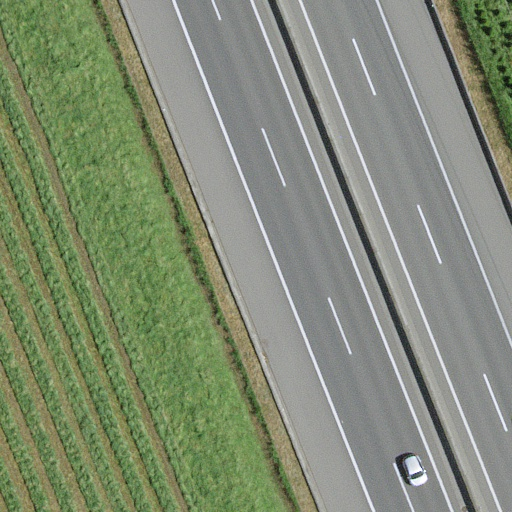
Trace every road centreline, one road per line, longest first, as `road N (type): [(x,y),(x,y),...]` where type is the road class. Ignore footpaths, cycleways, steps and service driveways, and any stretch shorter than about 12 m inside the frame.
road 1 (motorway): [(212,0),(415,511)]
road 2 (motorway): [(511,436),(339,0)]
